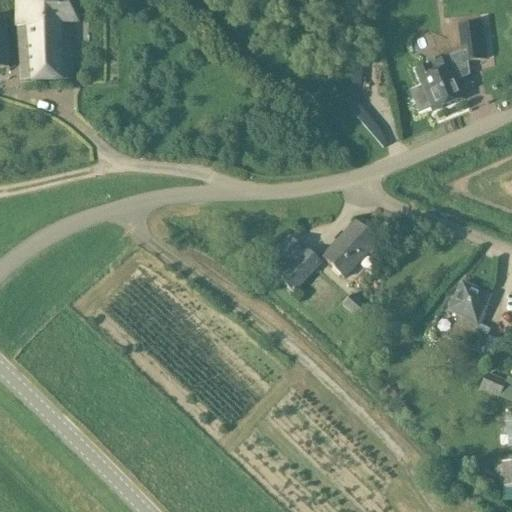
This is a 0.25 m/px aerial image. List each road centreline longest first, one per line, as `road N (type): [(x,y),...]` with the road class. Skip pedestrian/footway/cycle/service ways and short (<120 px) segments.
road 1 (unclassified): [(0,271),(71,229),(248,193)]
road 2 (unclassified): [(248,193),(174,176),(0,188)]
road 3 (unclassified): [(132,511),(0,375)]
road 4 (unclassified): [(511,262),(375,200),(352,180)]
road 5 (unclassified): [(352,180),(511,112)]
